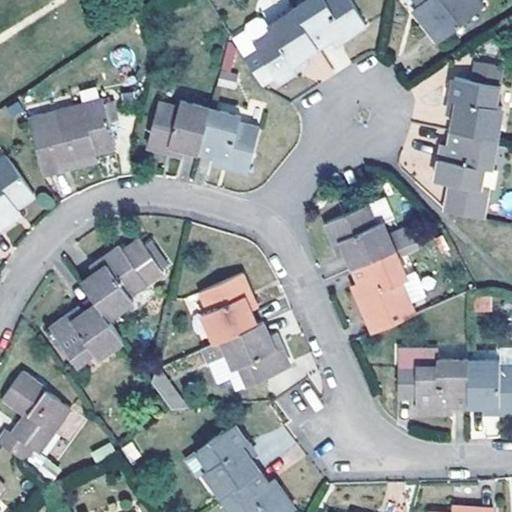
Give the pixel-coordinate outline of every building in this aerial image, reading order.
[(310,0),(295,9),(320,46),(333,38),(347,30),(350,35),(367,25),(351,0),(310,0)] [(479,0),(417,0),(426,10),(419,16),(439,41),(484,5),(479,0)] [(320,46),(295,9),(270,25),(269,25),(262,14),(231,33),(245,55),(263,83),(276,75),(279,79),(297,69),(293,62),(306,55),(320,46)] [(336,43),(350,35),(347,30),(333,38),(336,43)] [(297,69),(310,60),(306,55),(293,62),(297,69)] [(451,97),(458,98),(455,113),(453,129),(498,137),(504,105),(496,104),(502,65),(478,60),(474,79),(455,75),(451,97)] [(449,112),(455,113),(458,98),(451,97),(449,112)] [(30,118),(44,172),(89,161),(88,151),(97,149),(116,144),(113,129),(120,127),(114,100),(106,102),(105,99),(30,118)] [(186,148),(201,152),(212,106),(182,99),(180,106),(160,101),(147,145),(169,151),(170,144),(186,148)] [(212,106),(201,152),(215,154),(231,159),(229,165),(249,171),(261,127),(241,122),(242,114),(212,106)] [(492,167),(498,137),(453,129),(451,141),(448,156),(442,155),(437,177),(452,180),(447,208),(484,215),(489,187),(482,186),(485,166),(492,167)] [(451,141),(444,140),(442,155),(448,156),(451,141)] [(170,144),(169,151),(185,154),(186,148),(170,144)] [(100,158),(97,149),(88,151),(89,161),(100,158)] [(214,162),(229,165),(231,159),(215,154),(214,162)] [(0,160),(0,229),(15,219),(10,211),(18,206),(35,194),(8,155),(0,160)] [(348,252),(354,267),(396,247),(416,238),(410,225),(390,234),(383,220),(377,222),(368,203),(326,221),(334,240),(341,237),(348,252)] [(10,211),(15,219),(22,214),(18,206),(10,211)] [(341,254),(348,252),(341,237),(334,240),(341,254)] [(98,303),(109,317),(135,299),(131,293),(164,270),(142,238),(125,250),(121,245),(105,256),(109,263),(96,272),(84,281),(98,303)] [(416,238),(396,247),(398,253),(419,243),(416,238)] [(410,298),(403,278),(408,276),(398,253),(396,247),(354,267),(359,280),(365,295),(358,297),(368,318),(410,298)] [(92,266),(96,272),(109,263),(105,256),(92,266)] [(203,312),(216,341),(258,322),(252,309),(245,294),(252,292),(243,272),(202,290),(209,310),(203,312)] [(352,281),(358,297),(365,295),(359,280),(352,281)] [(245,294),(252,309),(258,306),(252,292),(245,294)] [(491,295),(476,296),(476,307),(492,309),(491,295)] [(98,358),(124,339),(109,317),(98,303),(87,311),(74,319),(70,313),(51,327),(77,363),(94,351),(98,358)] [(74,319),(87,311),(83,304),(70,313),(74,319)] [(216,341),(203,347),(210,361),(228,351),(235,366),(242,364),(250,383),(290,366),(282,346),(277,348),(270,334),(264,319),(258,322),(216,341)] [(276,331),(270,334),(277,348),(282,346),(276,331)] [(470,404),(470,358),(439,356),(439,348),(418,347),(418,365),(399,365),(400,395),(417,396),(418,410),(439,410),(439,403),(455,404),(470,404)] [(501,357),(470,358),(470,404),(486,404),(501,404),(502,411),(511,410),(511,365),(500,365),(501,357)] [(173,407),(187,406),(157,368),(153,380),(173,407)] [(0,440),(28,461),(35,448),(39,450),(71,406),(23,370),(5,397),(28,414),(14,432),(8,428),(0,440)] [(455,412),(455,404),(439,403),(439,410),(455,412)] [(206,471),(222,496),(260,470),(251,458),(242,445),(248,440),(235,423),(199,450),(211,467),(206,471)] [(242,445),(251,458),(257,453),(248,440),(242,445)] [(260,470),(222,496),(234,511),(289,511),(296,507),(273,477),(267,481),(260,470)]
